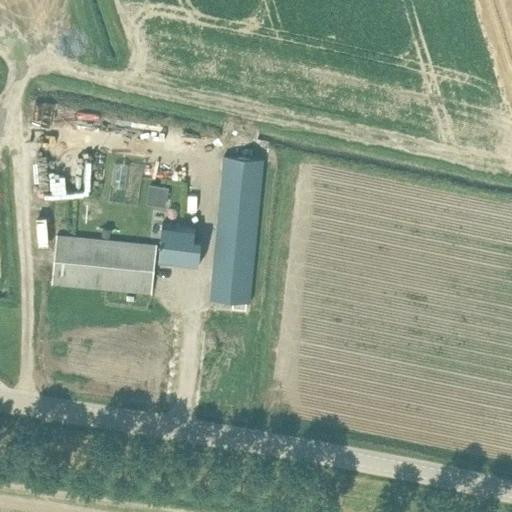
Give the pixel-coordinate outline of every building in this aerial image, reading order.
[(250,302),(252,282),(264,160),(225,156),(212,279),(210,299),(250,302)] [(203,190),(201,207),(211,209),(214,191),(203,190)] [(199,265),(201,246),(201,241),(193,240),(194,226),(162,223),(158,261),(199,265)] [(152,293),(154,273),(156,244),(56,235),(52,283),(152,293)] [(384,505),(384,485),(355,484),(355,504),(384,505)]
